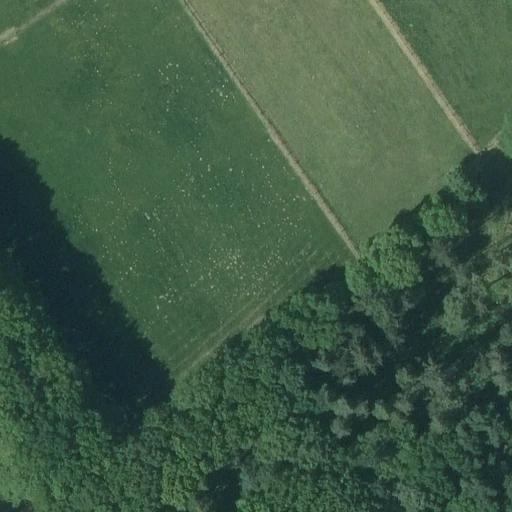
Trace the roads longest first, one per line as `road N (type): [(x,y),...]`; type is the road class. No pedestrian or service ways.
road 1 (track): [(0,326),(130,511)]
road 2 (track): [(511,391),(363,470),(323,511)]
